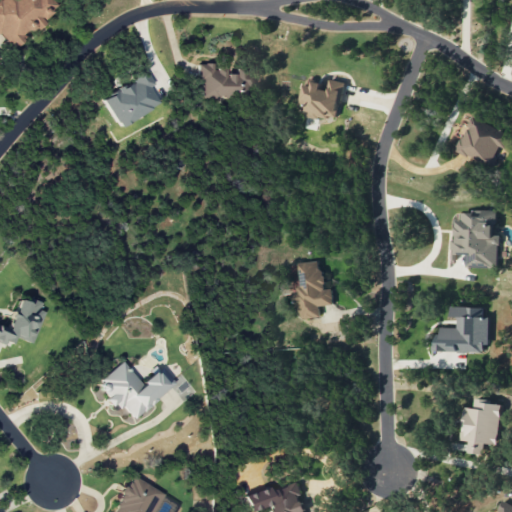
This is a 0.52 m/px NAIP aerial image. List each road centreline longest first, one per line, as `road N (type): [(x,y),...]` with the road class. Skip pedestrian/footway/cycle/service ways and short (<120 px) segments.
road 1 (residential): [(389,469),(392,289),(382,165),(429,38)]
road 2 (residential): [(255,8),(169,8),(120,22),(80,55),(0,151)]
road 3 (residential): [(402,26),(358,0),(255,8)]
road 4 (residential): [(255,8),(323,25),(402,26)]
road 5 (residential): [(511,88),(402,26)]
